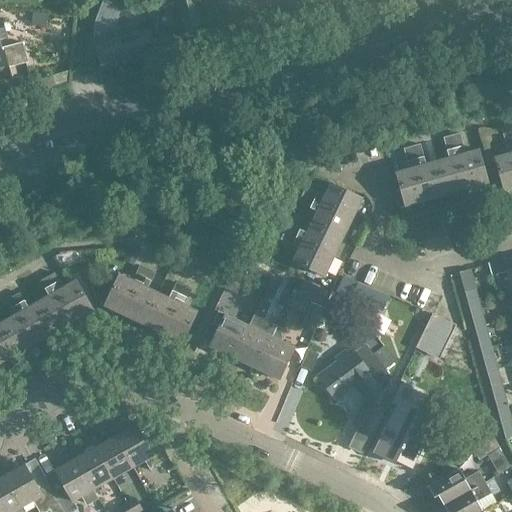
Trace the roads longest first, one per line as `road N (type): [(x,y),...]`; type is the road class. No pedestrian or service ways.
road 1 (secondary): [(0,152),(511,8)]
road 2 (residential): [(377,168),(386,198),(366,254),(410,273),(511,244)]
road 3 (residential): [(393,511),(188,412)]
road 4 (residential): [(188,412),(120,379),(95,377),(0,429)]
